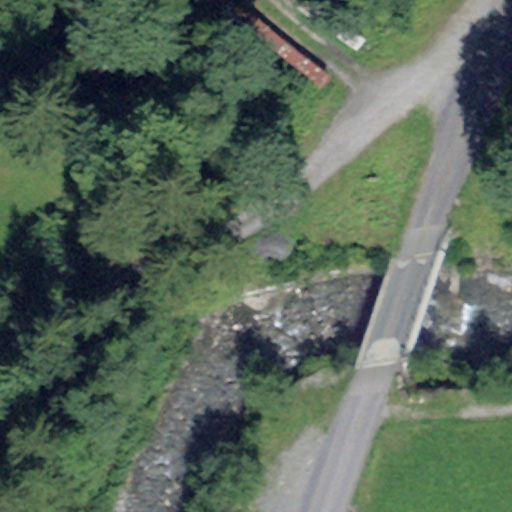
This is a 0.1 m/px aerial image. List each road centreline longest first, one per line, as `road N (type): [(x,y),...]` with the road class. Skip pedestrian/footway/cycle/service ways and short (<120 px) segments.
road 1 (unclassified): [(504,0),(324,511)]
road 2 (track): [(0,376),(70,313),(278,198),(395,101)]
road 3 (track): [(262,0),(395,101)]
